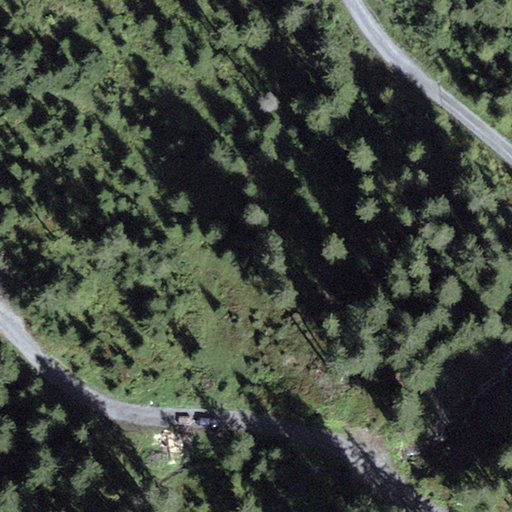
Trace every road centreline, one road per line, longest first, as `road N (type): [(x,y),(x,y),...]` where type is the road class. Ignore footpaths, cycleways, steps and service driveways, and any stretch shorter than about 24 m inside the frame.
road 1 (track): [(437,511),(320,436),(258,418),(118,411),(78,391),(0,317)]
road 2 (track): [(358,0),(417,79),(511,153)]
